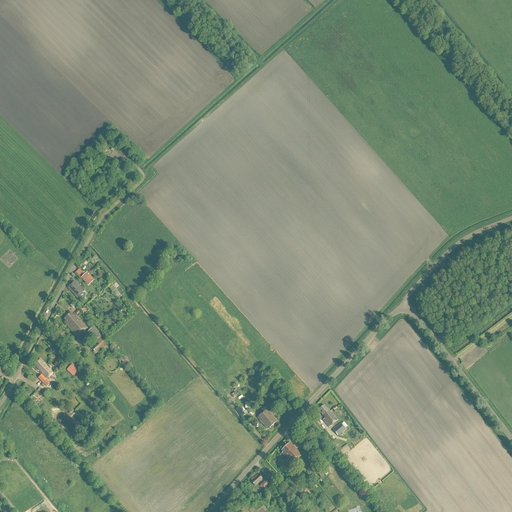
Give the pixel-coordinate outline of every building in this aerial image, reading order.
[(81,278),(83,280),(86,283),(92,278),(89,274),(87,272),(81,278)] [(83,292),(75,282),(69,288),(78,299),(84,295),(82,293),(83,292)] [(71,313),(67,317),(82,333),(87,329),(74,314),(73,316),(71,313)] [(82,333),(67,317),(64,320),(65,322),(64,323),(77,338),(82,333)] [(93,326),(87,333),(95,342),(97,340),(99,342),(92,349),(96,354),(106,344),(101,338),(102,336),(93,326)] [(35,366),(42,373),(47,379),(53,374),(44,363),(43,364),(40,360),(35,364),(36,366),(35,366)] [(72,364),(67,370),(73,376),(79,370),(72,364)] [(42,375),(38,379),(43,384),(43,383),(46,387),(50,383),(47,380),(42,375)] [(327,410),(324,405),(318,410),(325,419),(323,420),(328,428),(338,421),(332,413),(331,413),(328,409),(327,410)] [(241,408),(237,410),(241,417),(245,415),(241,408)] [(272,416),(267,410),(257,418),(266,429),(268,428),(269,429),(277,423),(271,417),(272,416)] [(341,423),(333,430),(338,436),(346,430),(341,423)] [(301,456),(290,444),(282,451),(283,453),(282,454),(292,464),(301,456)] [(314,462),(309,456),(310,456),(306,453),(305,452),(302,454),(311,464),(314,462)] [(258,473),(251,480),(252,481),(252,482),(255,486),(259,481),(260,482),(263,479),(258,473)] [(266,481),(260,486),(264,491),(270,485),(266,481)]
